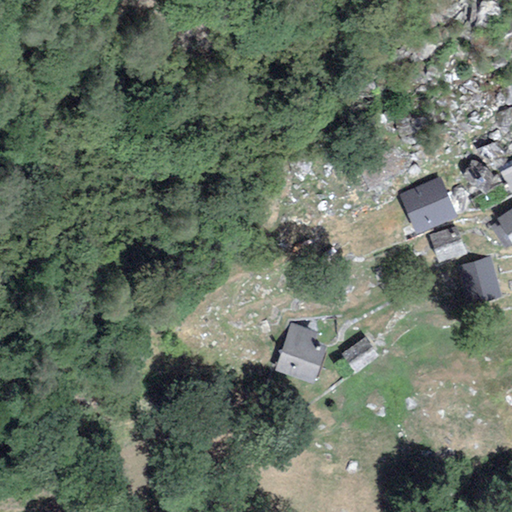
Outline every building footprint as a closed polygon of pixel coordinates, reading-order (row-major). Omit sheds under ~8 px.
[(511,165),(503,169),(511,191),(511,190),(511,165)] [(439,177),(400,193),(415,229),(453,214),(439,177)] [(511,213),(502,220),(511,233),(511,213)] [(456,227),(432,236),(442,262),(466,253),(456,227)] [(492,257),(461,264),(468,293),(499,286),(492,257)] [(328,336),(287,325),(274,371),(316,382),(328,336)] [(346,352),(358,368),(378,354),(367,338),(346,352)]
